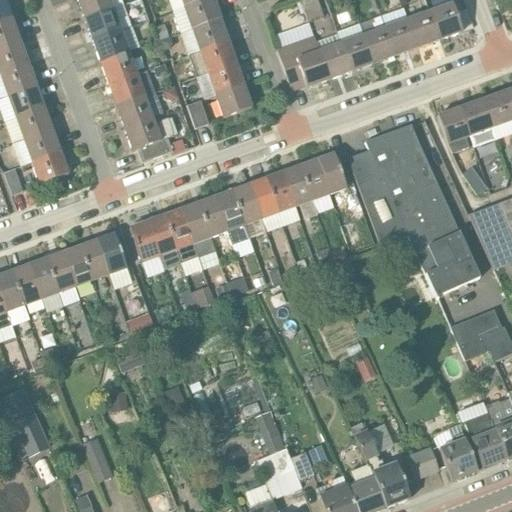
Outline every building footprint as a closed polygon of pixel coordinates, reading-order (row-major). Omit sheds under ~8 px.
[(0,1),(0,26),(11,22),(3,0),(0,1)] [(113,11),(108,0),(76,0),(84,21),(113,11)] [(180,0),(183,9),(210,0),(180,0)] [(211,0),(210,0),(183,9),(191,32),(220,22),(211,0)] [(309,24),(324,18),(317,0),(301,0),(300,1),(309,24)] [(452,6),(430,14),(440,43),(463,35),(452,6)] [(113,11),(84,21),(92,43),(120,32),(113,11)] [(440,43),(430,14),(408,22),(418,51),(440,43)] [(396,59),(386,30),(381,18),(359,26),(375,66),(396,59)] [(11,22),(0,26),(0,51),(20,45),(11,22)] [(220,22),(191,32),(199,54),(228,44),(220,22)] [(418,51),(408,22),(386,30),(396,59),(418,51)] [(155,29),(159,42),(169,38),(164,26),(155,29)] [(375,66),(359,26),(337,34),(338,36),(352,74),(375,66)] [(120,32),(92,43),(100,65),(128,55),(120,32)] [(316,44),(329,83),(352,74),(338,36),(316,44)] [(171,39),(160,43),(163,53),(169,51),(172,44),(171,39)] [(329,83),(316,44),(314,39),(276,53),(291,94),(306,89),(307,91),(329,83)] [(155,56),(163,53),(160,43),(152,46),(155,56)] [(228,44),(199,54),(207,76),(235,65),(228,44)] [(20,45),(0,51),(0,75),(27,66),(20,45)] [(128,55),(100,65),(108,87),(136,77),(128,55)] [(235,65),(207,76),(215,98),(243,88),(235,65)] [(27,66),(0,75),(0,78),(8,99),(36,89),(27,66)] [(153,71),(156,80),(168,75),(165,67),(153,71)] [(116,109),(144,98),(136,77),(108,87),(116,109)] [(177,101),(173,88),(159,93),(162,99),(171,103),(177,101)] [(243,88),(215,98),(223,121),(251,111),(243,88)] [(36,89),(8,99),(16,121),(44,111),(36,89)] [(511,123),(511,117),(505,94),(482,102),(492,131),(511,123)] [(124,131),(152,121),(144,98),(116,109),(124,131)] [(492,131),(482,102),(461,110),(470,139),(492,131)] [(195,131),(206,128),(199,107),(187,111),(195,131)] [(470,139),(461,110),(437,119),(447,147),(470,139)] [(44,111),(16,121),(24,144),(52,133),(44,111)] [(137,152),(142,166),(172,155),(167,141),(174,139),(167,121),(154,126),(152,121),(124,131),(132,154),(137,152)] [(408,243),(453,223),(410,129),(364,145),(369,154),(348,162),(380,250),(407,240),(408,243)] [(52,133),(24,144),(13,148),(20,169),(31,165),(59,155),(52,133)] [(185,152),(181,142),(169,146),(172,155),(173,156),(185,152)] [(59,155),(31,165),(39,188),(67,177),(59,155)] [(333,157),(315,164),(327,197),(346,191),(333,157)] [(327,197),(315,164),(297,170),(310,204),(327,197)] [(314,217),(310,204),(297,170),(281,176),(293,210),(296,209),(301,222),(314,217)] [(12,198),(23,194),(14,171),(3,175),(12,198)] [(476,198),(483,190),(472,171),(463,177),(476,198)] [(264,182),(276,216),(293,210),(281,176),(264,182)] [(276,216),(264,182),(247,188),(259,222),(276,216)] [(259,222),(247,188),(230,194),(243,228),(259,222)] [(247,240),(243,228),(230,194),(215,200),(227,234),(231,246),(247,240)] [(227,234),(215,200),(199,206),(211,240),(227,234)] [(511,201),(497,207),(511,238),(511,201)] [(211,240),(199,206),(182,212),(198,259),(215,252),(211,240)] [(511,238),(497,207),(468,218),(492,274),(503,269),(511,289),(511,238)] [(198,259),(182,212),(164,219),(181,265),(198,259)] [(181,265),(164,219),(147,225),(160,258),(164,270),(181,265)] [(453,223),(408,243),(426,282),(433,297),(434,300),(479,281),(453,223)] [(160,258),(147,225),(129,231),(141,265),(160,258)] [(114,237),(97,243),(110,277),(126,271),(114,237)] [(110,277),(97,243),(79,249),(91,284),(110,277)] [(343,248),(329,253),(332,261),(346,256),(343,248)] [(91,284),(79,249),(63,255),(75,289),(91,284)] [(333,262),(332,261),(329,253),(328,249),(315,254),(319,267),(333,262)] [(75,289),(63,255),(44,262),(58,296),(75,289)] [(58,296),(44,262),(27,268),(40,302),(58,296)] [(295,265),(298,273),(306,270),(303,262),(295,265)] [(40,302),(27,268),(10,274),(23,308),(40,302)] [(282,285),(276,270),(268,274),(273,288),(282,285)] [(28,322),(23,308),(10,274),(0,277),(0,297),(6,314),(12,328),(28,322)] [(262,282),(261,278),(252,281),(255,289),(264,286),(262,282)] [(243,279),(226,285),(231,299),(247,293),(243,279)] [(427,300),(433,297),(426,282),(420,285),(427,300)] [(226,286),(214,290),(219,302),(230,298),(226,286)] [(214,305),(208,288),(190,295),(196,311),(214,305)] [(0,332),(11,328),(6,314),(0,297),(0,332)] [(182,304),(186,314),(196,310),(192,301),(182,304)] [(157,314),(160,322),(172,318),(168,310),(157,314)] [(482,339),(501,331),(493,313),(449,332),(457,349),(482,339)] [(126,322),(130,335),(145,329),(140,317),(126,322)] [(511,348),(504,330),(501,331),(482,339),(487,354),(492,366),(511,357),(511,348)] [(487,354),(482,339),(457,349),(464,365),(487,354)] [(139,354),(116,363),(121,375),(144,366),(139,354)] [(42,359),(44,366),(54,362),(52,356),(42,359)] [(361,369),(369,365),(366,358),(354,364),(357,369),(361,369)] [(44,366),(42,359),(31,363),(33,370),(44,366)] [(0,380),(10,377),(6,366),(0,368),(0,369),(0,380)] [(326,391),(320,377),(308,382),(314,396),(326,391)] [(170,395),(178,412),(192,405),(184,388),(170,395)] [(0,402),(0,404),(9,426),(12,425),(28,460),(50,450),(23,392),(0,402)] [(106,397),(109,415),(127,412),(124,395),(106,397)] [(511,461),(511,412),(508,401),(498,405),(497,403),(484,408),(490,422),(506,463),(511,461)] [(297,473),(291,459),(289,460),(270,413),(255,419),(270,456),(267,457),(277,481),(297,473)] [(506,463),(490,422),(466,431),(470,443),(482,473),(506,463)] [(369,469),(375,483),(385,511),(396,507),(399,508),(404,506),(405,503),(409,502),(395,467),(384,471),(381,463),(377,464),(375,460),(377,459),(365,434),(353,440),(367,470),(369,469)] [(456,484),(465,481),(465,480),(477,475),(462,438),(451,442),(453,447),(438,453),(451,485),(455,484),(456,484)] [(97,484),(112,479),(97,440),(82,446),(97,484)] [(429,452),(418,456),(427,477),(438,473),(429,452)] [(291,459),(297,473),(301,482),(314,477),(304,453),(291,459)] [(427,477),(418,456),(405,462),(413,483),(427,477)] [(383,511),(385,511),(375,483),(358,489),(356,485),(347,488),(355,511),(383,511)] [(250,510),(271,502),(265,487),(244,495),(250,510)] [(355,511),(347,488),(345,489),(346,490),(333,495),(333,492),(318,498),(323,511),(355,511)] [(79,511),(81,511),(90,508),(85,497),(75,501),(79,511)]
